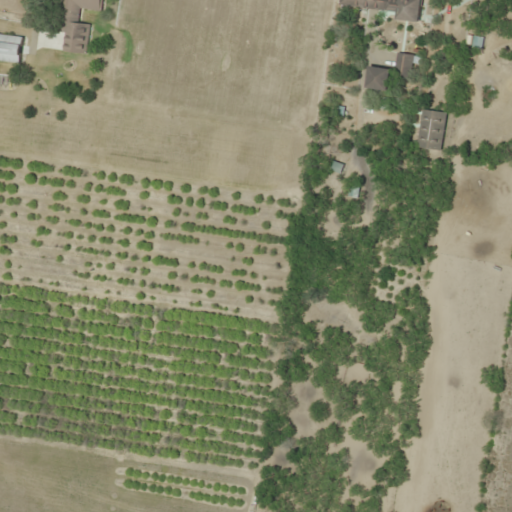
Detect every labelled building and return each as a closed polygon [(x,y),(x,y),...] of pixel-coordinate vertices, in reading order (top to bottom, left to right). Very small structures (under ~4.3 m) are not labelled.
[(60,0),(57,31),(63,32),(61,51),(85,53),(88,23),(77,22),(78,8),(100,10),(100,0),(60,0)] [(395,11),(394,19),(417,21),(419,0),(338,0),(338,4),(395,11)] [(0,57),(17,59),(19,36),(0,33),(0,57)] [(411,54),(395,53),(394,78),(410,79),(411,54)] [(366,88),(388,90),(390,68),(368,66),(366,88)] [(441,149),(445,111),(420,108),(416,146),(441,149)]
